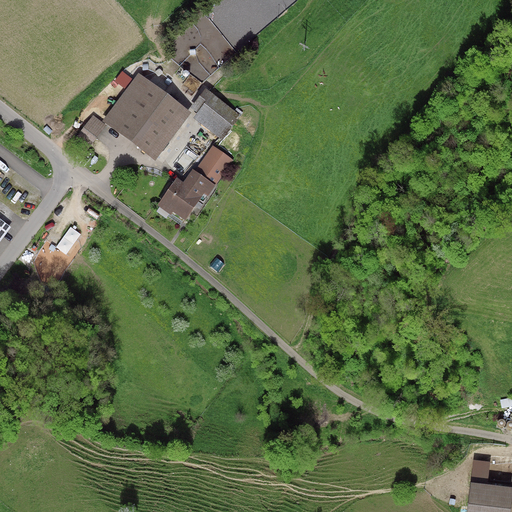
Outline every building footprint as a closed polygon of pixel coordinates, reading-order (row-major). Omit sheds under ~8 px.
[(140,75),(105,123),(158,162),(193,114),(140,75)] [(200,114),(194,120),(222,141),(241,119),(209,91),(194,109),(200,114)] [(107,127),(94,119),(78,143),(90,151),(107,127)] [(218,142),(198,172),(213,182),(233,152),(218,142)] [(179,177),(159,206),(187,225),(215,183),(213,182),(198,172),(196,170),(187,182),(179,177)] [(0,220),(0,244),(11,229),(0,220)] [(511,511),(511,484),(511,487),(475,482),(470,511),(511,511)]
